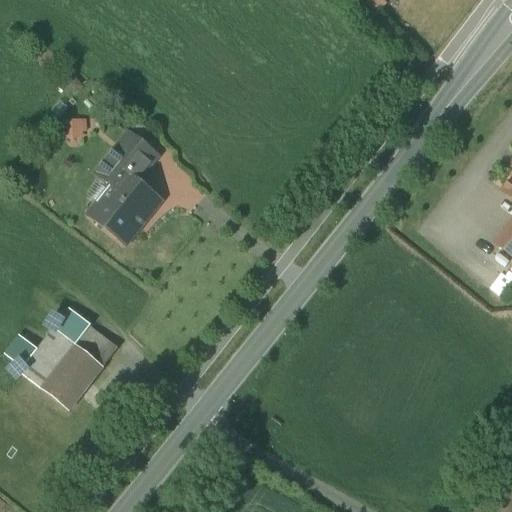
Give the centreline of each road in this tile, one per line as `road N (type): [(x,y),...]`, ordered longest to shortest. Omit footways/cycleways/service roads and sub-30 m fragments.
road 1 (tertiary): [(198,420),(511,25)]
road 2 (residential): [(361,511),(198,420)]
